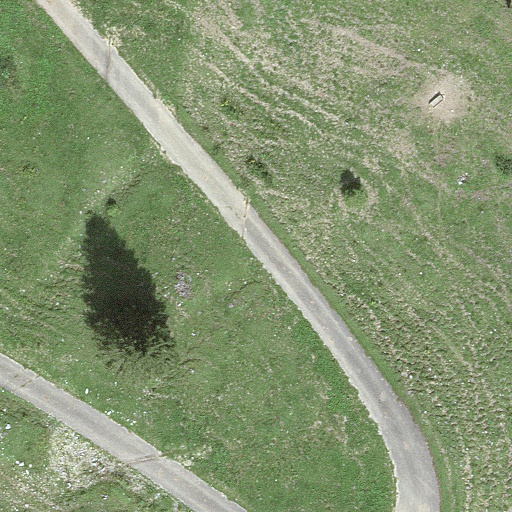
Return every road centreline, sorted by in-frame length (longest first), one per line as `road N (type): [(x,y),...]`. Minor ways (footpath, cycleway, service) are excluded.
road 1 (track): [(418,511),(412,475),(370,384),(308,299),(50,0)]
road 2 (track): [(0,369),(218,511)]
